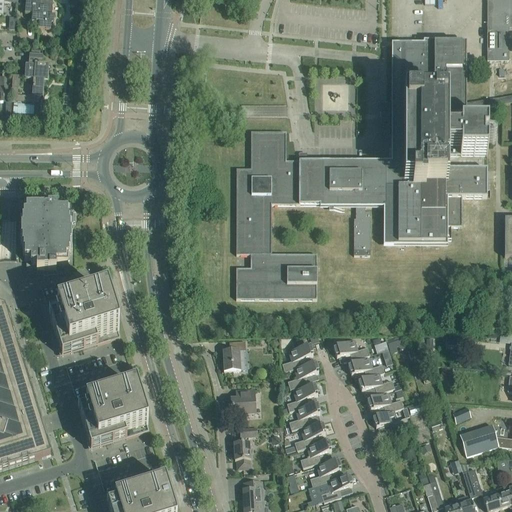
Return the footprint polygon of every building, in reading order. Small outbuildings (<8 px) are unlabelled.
[(511,0),(487,0),(487,63),(509,63),(509,30),(511,29),(511,0)] [(26,3),(25,15),(32,16),(32,23),(39,23),(38,31),(51,32),(51,24),(54,25),(54,17),(47,16),(48,2),(33,1),(33,3),(26,3)] [(487,200),(487,177),(487,171),(445,171),(445,157),(487,157),(487,146),(484,146),(484,139),(487,139),(487,128),(461,128),(461,114),(461,46),(392,46),(392,107),(393,107),(393,114),(385,114),(385,120),(394,120),(393,138),(388,138),(385,149),(391,150),(391,161),(391,164),(286,164),(286,135),(251,135),(251,172),(237,172),(236,257),(251,257),(251,271),(236,271),(236,302),(317,302),(317,257),(272,257),(272,207),(356,207),(356,217),(338,217),(338,222),(333,222),(333,242),(320,242),(320,257),(345,257),(345,222),(354,222),(354,258),(370,258),(370,215),(365,215),(365,207),(386,207),(386,246),(445,246),(445,229),(462,229),(462,200),(487,200)] [(18,96),(20,77),(13,77),(11,102),(39,104),(39,94),(43,94),(45,78),(48,78),(49,67),(42,67),(43,53),(31,52),(31,57),(29,57),(29,67),(26,67),(25,81),(34,81),(32,97),(18,96)] [(70,236),(70,227),(73,227),(76,225),(76,214),(73,212),(58,212),(58,210),(58,209),(56,209),(56,208),(48,208),(48,214),(45,214),(45,208),(25,208),(25,217),(27,217),(27,222),(23,222),(22,230),(24,230),(24,240),(22,240),(22,249),(27,249),(27,254),(25,254),(25,262),(31,262),(31,267),(29,267),(29,272),(44,273),(44,276),(70,276),(70,267),(68,267),(68,259),(66,259),(66,254),(70,254),(70,246),(68,246),(68,236),(70,236)] [(119,336),(118,334),(104,289),(98,269),(76,276),(70,276),(44,276),(26,276),(25,276),(17,267),(16,264),(0,263),(0,282),(25,307),(31,305),(39,302),(44,300),(48,313),(61,353),(77,407),(79,412),(90,447),(95,462),(104,492),(108,506),(109,511),(173,511),(164,481),(148,430),(133,382),(122,348),(119,336)] [(0,472),(51,457),(43,432),(39,433),(38,428),(41,427),(31,392),(27,394),(26,388),(29,387),(25,373),(21,374),(19,368),(23,367),(18,353),(15,354),(13,348),(17,347),(12,333),(9,334),(7,328),(11,327),(5,309),(0,307),(0,472)] [(393,339),(387,341),(391,354),(397,352),(393,339)] [(370,358),(367,350),(358,353),(355,343),(346,346),(345,343),(337,345),(338,348),(334,349),(337,360),(350,356),(352,364),(370,358)] [(245,344),(240,344),(230,345),(230,352),(223,353),(224,374),(241,373),(239,352),(246,352),(245,344)] [(285,375),(294,372),(294,371),(302,369),(300,362),(313,358),(310,347),(305,349),(304,346),(297,348),(298,351),(289,354),(292,364),(282,367),(285,375)] [(365,374),(367,380),(379,376),(380,377),(385,376),(382,367),(372,370),(369,360),(348,367),(352,378),(365,374)] [(391,360),(385,362),(387,369),(393,367),(391,360)] [(315,365),(302,369),(294,371),(294,372),(297,381),(288,384),(290,392),(308,387),(306,380),(319,375),(315,365)] [(383,386),(380,377),(379,376),(367,380),(358,383),(362,394),(375,390),(377,397),(395,391),(392,383),(383,386)] [(289,415),(296,413),(296,412),(307,409),(305,402),(318,398),(314,387),(293,394),(296,404),(287,407),(289,415)] [(254,392),(247,393),(237,393),(237,401),(232,401),(232,418),(255,416),(254,392)] [(384,409),(386,416),(394,413),(394,414),(404,411),(401,403),(392,406),(388,396),(367,402),(371,413),(384,409)] [(317,405),(307,409),(296,412),(296,413),(299,422),(289,425),(292,433),(309,428),(307,420),(320,416),(317,405)] [(472,419),(468,409),(452,416),(456,426),(472,419)] [(397,423),(394,414),(394,413),(386,416),(373,420),(376,430),(390,426),(392,434),(409,428),(407,420),(397,423)] [(297,454),(307,450),(314,447),(312,441),(325,436),(322,426),(301,432),(304,442),(295,445),(297,454)] [(511,441),(496,440),(492,428),(460,438),(466,459),(499,449),(511,451),(511,441)] [(256,430),(239,432),(240,440),(257,439),(256,430)] [(328,443),(314,447),(307,450),(310,460),(301,463),(303,471),(321,465),(318,458),(331,454),(328,443)] [(250,444),(244,445),(234,445),(235,463),(237,463),(237,472),(251,471),(250,462),(251,462),(250,444)] [(313,490),(328,485),(328,484),(330,484),(328,477),(341,473),(338,462),(317,469),(320,479),(310,482),(313,490)] [(511,478),(507,462),(497,465),(502,482),(506,481),(509,488),(496,492),(496,493),(501,511),(511,507),(511,478)] [(467,467),(460,466),(463,475),(469,473),(467,467)] [(483,497),(475,472),(469,473),(477,499),(483,497)] [(477,499),(469,473),(463,475),(471,501),(477,499)] [(444,509),(434,477),(428,479),(430,486),(438,511),(444,509)] [(349,478),(330,484),(328,484),(328,485),(331,494),(322,497),(324,505),(342,500),(339,493),(352,488),(349,478)] [(261,484),(254,484),(244,485),(244,492),(243,492),(243,511),(260,511),(261,505),(262,505),(261,484)] [(438,511),(430,486),(424,488),(431,511),(438,511)] [(497,511),(501,511),(496,493),(488,496),(489,500),(484,502),(486,511),(497,511)] [(474,511),(473,509),(471,503),(469,503),(467,498),(456,502),(458,507),(459,511),(474,511)] [(312,504),(307,505),(309,510),(320,507),(320,505),(319,502),(312,504)]
